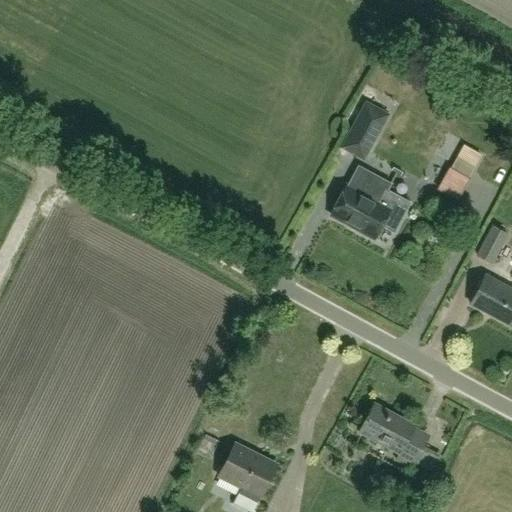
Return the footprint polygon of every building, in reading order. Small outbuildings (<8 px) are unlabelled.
[(342,147),(364,158),(373,141),(387,115),(366,103),(352,129),(342,147)] [(450,158),(437,181),(460,194),(473,171),(450,158)] [(346,186),(330,215),(374,239),(381,226),(393,232),(409,202),(383,188),(376,202),(346,186)] [(477,255),(492,263),(507,235),(491,227),(477,255)] [(469,303),(510,325),(511,321),(511,289),(485,275),(469,303)] [(411,468),(424,445),(429,435),(414,426),(373,404),(359,430),(399,452),(395,459),(411,468)] [(435,438),(445,440),(448,425),(438,423),(435,438)] [(259,497),(276,465),(235,444),(218,476),(242,488),(259,497)] [(395,496),(410,503),(421,481),(406,473),(395,496)] [(252,511),(259,497),(242,488),(233,505),(247,511),(252,511)]
